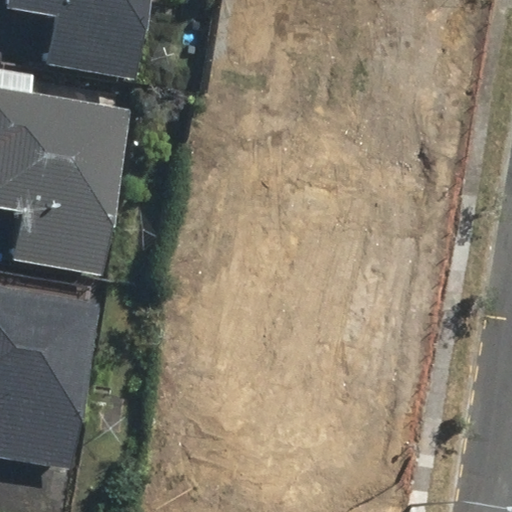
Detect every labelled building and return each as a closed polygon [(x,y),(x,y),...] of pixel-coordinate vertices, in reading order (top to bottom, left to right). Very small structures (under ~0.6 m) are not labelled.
[(142,0),(0,0),(0,6),(43,13),(35,69),(131,82),(142,0)] [(231,0),(220,60),(278,71),(283,45),(326,53),(336,0),(231,0)] [(452,5),(420,0),(380,0),(372,55),(442,66),(452,5)] [(0,211),(9,213),(1,260),(94,277),(125,109),(0,85),(0,211)] [(207,279),(197,371),(272,378),(273,382),(274,385),(276,389),(277,392),(279,395),(281,398),(283,401),(285,404),(288,406),(291,409),(294,411),(297,413),(300,414),(303,416),(307,417),(310,418),(314,418),(317,419),(321,419),(325,419),(328,418),(332,417),(335,417),(339,415),(342,414),(345,412),(348,410),(351,408),(354,406),(356,403),(359,400),(361,397),(363,394),(364,391),(366,388),(376,293),(400,295),(403,261),(366,257),(372,198),(235,184),(225,281),(207,279)] [(0,462),(58,474),(91,305),(0,287),(0,462)]
